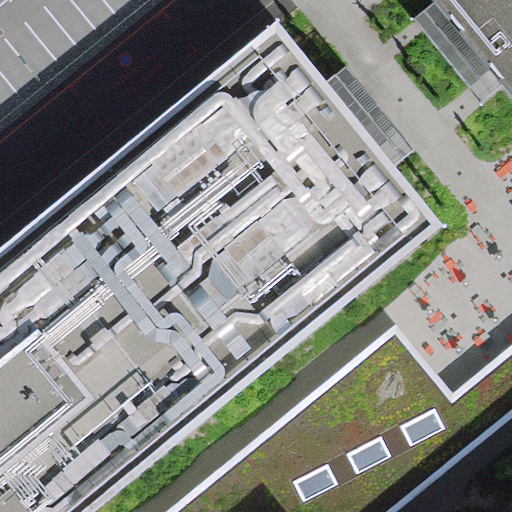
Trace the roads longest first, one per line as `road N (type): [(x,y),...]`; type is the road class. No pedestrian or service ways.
road 1 (unknown): [(0,314),(273,89),(318,78),(355,91),(418,162)]
road 2 (unknown): [(0,490),(418,162)]
